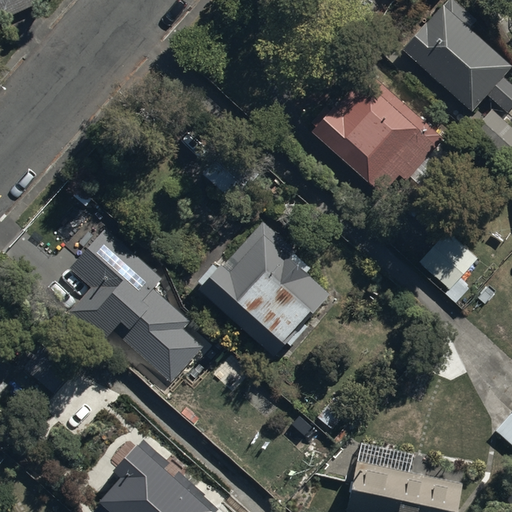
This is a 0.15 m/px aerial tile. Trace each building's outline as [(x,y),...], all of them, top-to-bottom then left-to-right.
[(0,0),(0,17),(39,0),(0,0)] [(511,57),(452,5),(405,60),(476,122),(490,107),(507,123),(511,117),(511,81),(510,80),(511,78),(511,57)] [(408,191),(445,149),(371,83),(338,121),(333,116),(310,141),(383,206),(401,185),(408,191)] [(511,149),(511,130),(490,111),(469,135),(500,162),(511,149)] [(217,158),(201,177),(224,198),(241,179),(217,158)] [(261,227),(195,297),(274,370),(333,307),(282,260),(289,253),(261,227)] [(104,293),(86,313),(107,332),(114,325),(172,377),(201,344),(185,330),(186,316),(152,285),(159,277),(103,228),(76,258),(80,262),(75,268),(104,293)] [(452,298),(482,266),(451,238),(421,270),(452,298)] [(42,346),(22,369),(53,396),(73,373),(42,346)] [(0,393),(13,379),(0,367),(0,393)] [(511,419),(497,437),(511,450),(511,419)] [(123,478),(102,501),(114,511),(217,511),(220,509),(142,441),(115,471),(123,478)] [(349,496),(426,511),(458,511),(464,487),(411,476),(415,458),(359,446),(349,496)]
